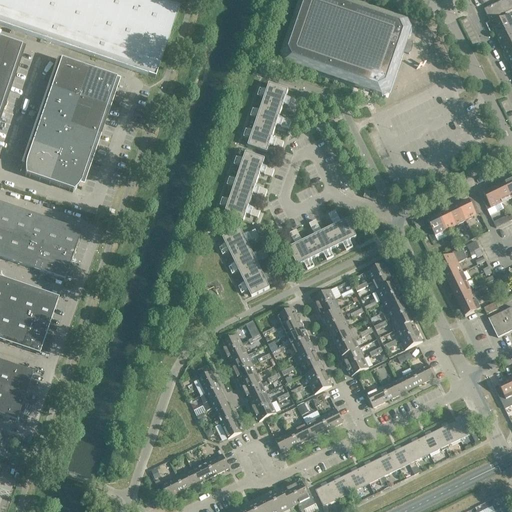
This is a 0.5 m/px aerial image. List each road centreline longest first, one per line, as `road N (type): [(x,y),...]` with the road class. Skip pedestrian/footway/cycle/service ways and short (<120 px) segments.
road 1 (residential): [(465,376),(389,214),(511,157)]
road 2 (residential): [(471,387),(187,511)]
road 3 (residential): [(446,12),(511,150)]
